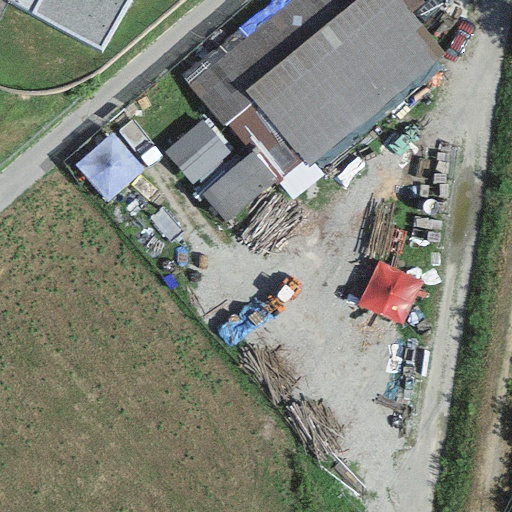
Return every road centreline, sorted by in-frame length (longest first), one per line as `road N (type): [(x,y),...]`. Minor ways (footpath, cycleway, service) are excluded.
road 1 (track): [(421,511),(499,0)]
road 2 (track): [(485,511),(511,342)]
